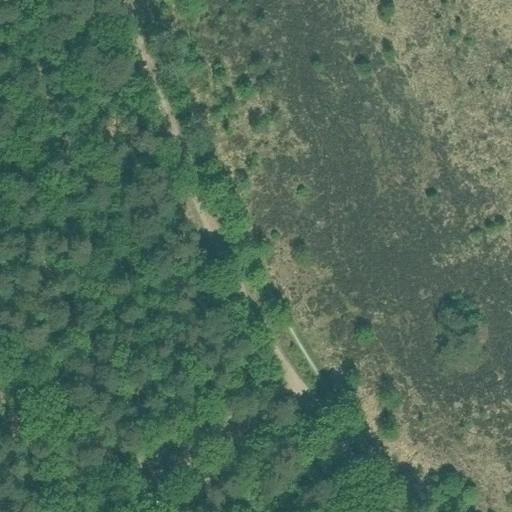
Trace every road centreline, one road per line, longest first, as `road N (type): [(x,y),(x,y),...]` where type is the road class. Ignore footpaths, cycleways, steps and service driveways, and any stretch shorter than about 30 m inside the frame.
road 1 (track): [(278,357),(223,268),(115,0)]
road 2 (track): [(396,511),(329,439),(278,357)]
road 3 (track): [(134,466),(294,386)]
